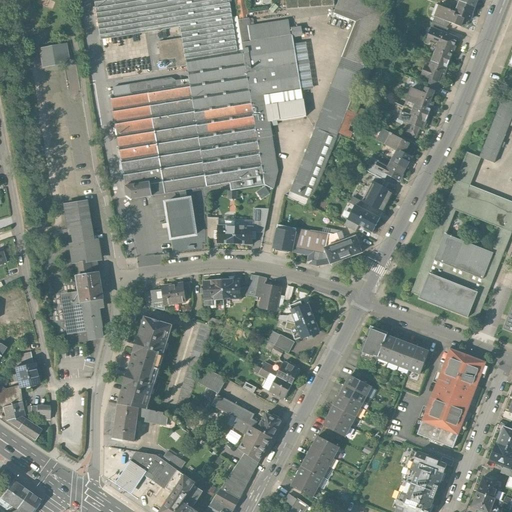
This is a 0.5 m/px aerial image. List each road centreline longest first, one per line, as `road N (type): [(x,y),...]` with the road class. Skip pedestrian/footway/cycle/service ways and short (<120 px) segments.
road 1 (residential): [(361,300),(252,263),(214,261),(124,280),(97,398),(95,447)]
road 2 (unclassified): [(48,472),(51,388),(0,104)]
road 3 (tertiary): [(503,0),(456,118),(361,300)]
road 4 (tertiary): [(361,300),(250,511)]
road 5 (residential): [(509,358),(453,511)]
road 6 (residential): [(509,358),(361,300)]
